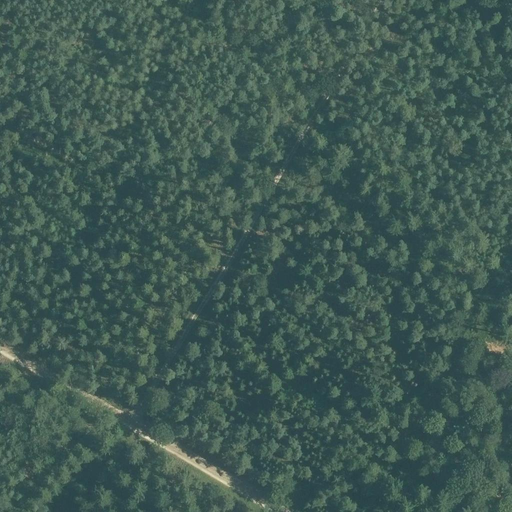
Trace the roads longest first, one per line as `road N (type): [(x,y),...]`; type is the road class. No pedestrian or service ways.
road 1 (track): [(286,511),(132,421)]
road 2 (track): [(132,421),(0,340)]
